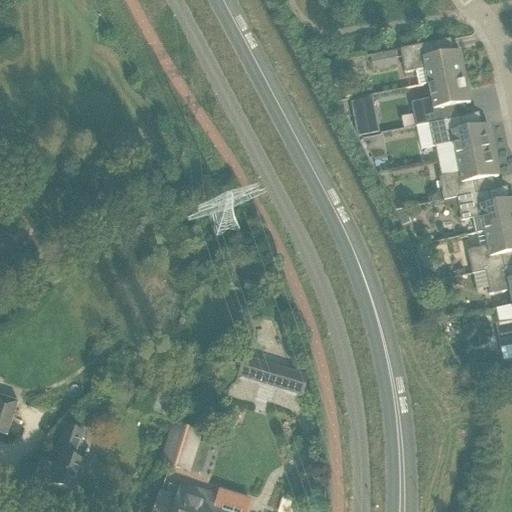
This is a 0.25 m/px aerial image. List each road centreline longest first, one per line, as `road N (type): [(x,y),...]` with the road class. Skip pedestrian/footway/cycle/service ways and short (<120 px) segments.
road 1 (secondary): [(173,0),(327,301),(354,407),(361,511)]
road 2 (secondary): [(401,511),(395,402),(378,321),(317,176),(222,0)]
